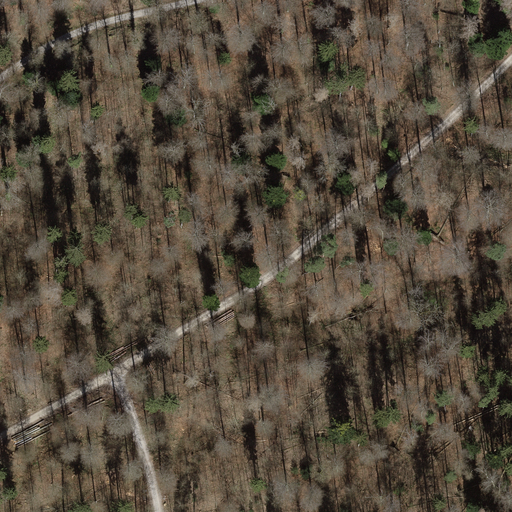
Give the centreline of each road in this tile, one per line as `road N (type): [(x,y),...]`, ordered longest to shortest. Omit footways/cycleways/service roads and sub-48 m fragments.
road 1 (track): [(511,60),(277,271),(0,437)]
road 2 (track): [(197,0),(88,27),(0,78)]
road 3 (track): [(157,511),(114,372)]
